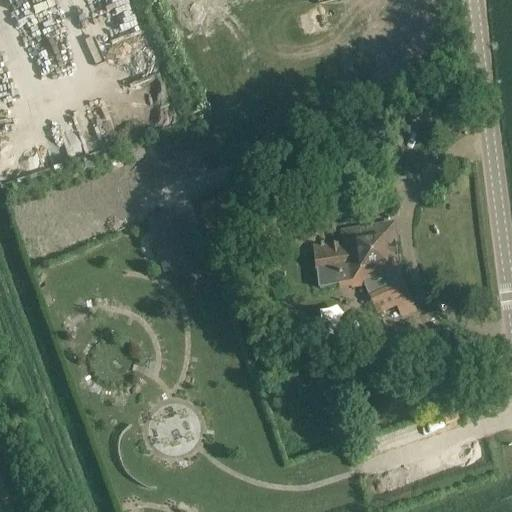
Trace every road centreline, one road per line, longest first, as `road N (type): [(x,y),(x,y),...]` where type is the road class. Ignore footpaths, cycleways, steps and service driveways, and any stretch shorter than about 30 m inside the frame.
road 1 (residential): [(511,306),(473,0)]
road 2 (unknown): [(0,23),(16,84),(35,95),(92,69),(64,0)]
